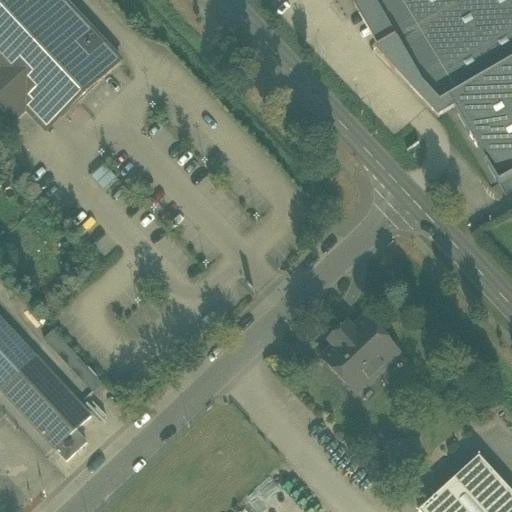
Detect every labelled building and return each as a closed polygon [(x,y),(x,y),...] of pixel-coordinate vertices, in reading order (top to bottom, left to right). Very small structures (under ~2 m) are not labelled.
[(0,0),(0,82),(26,110),(40,125),(43,122),(42,121),(52,111),(54,113),(55,112),(55,111),(91,78),(98,85),(120,64),(60,0),(0,0)] [(511,0),(349,0),(354,8),(366,0),(372,0),(398,45),(383,53),(394,72),(409,64),(434,107),(448,99),(511,62),(511,0)] [(381,54),(383,53),(398,45),(372,0),(366,0),(354,8),(381,54)] [(498,186),(511,177),(511,62),(448,99),(454,110),(498,186)] [(438,119),(454,110),(448,99),(434,107),(409,64),(394,72),(395,74),(438,119)] [(43,122),(40,125),(47,132),(98,85),(91,78),(55,111),(55,112),(54,113),(52,111),(42,121),(43,122)] [(26,110),(0,82),(0,106),(14,121),(26,110)] [(321,362),(355,398),(399,357),(364,320),(352,332),(347,326),(328,344),(333,350),(321,362)] [(36,360),(0,321),(0,392),(0,393),(36,360)] [(44,341),(93,395),(103,386),(54,332),(44,341)] [(0,393),(55,452),(76,433),(91,420),(36,360),(0,393)] [(87,445),(76,433),(55,452),(66,464),(87,445)] [(412,481),(408,442),(384,444),(388,484),(412,481)] [(420,511),(511,511),(511,495),(479,459),(420,511)]
